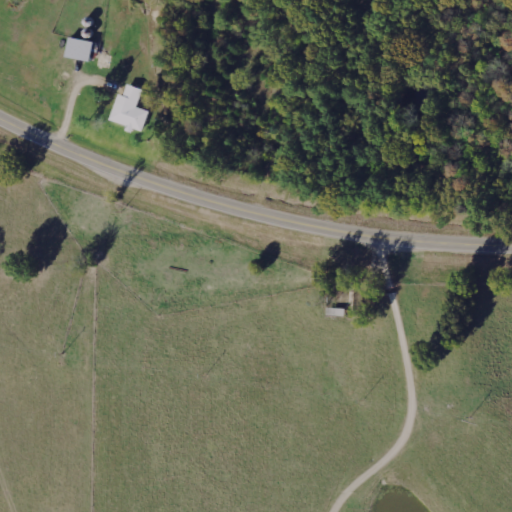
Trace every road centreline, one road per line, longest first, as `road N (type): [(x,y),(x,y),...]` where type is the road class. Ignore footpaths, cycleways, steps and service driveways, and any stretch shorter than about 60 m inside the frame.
road 1 (tertiary): [(511,249),(372,241),(255,218),(119,177),(0,125)]
road 2 (residential): [(0,254),(54,266),(273,254),(277,223)]
road 3 (residential): [(372,241),(385,357),(379,511)]
